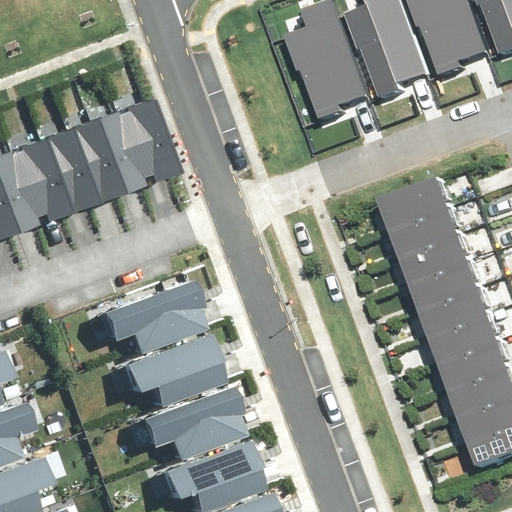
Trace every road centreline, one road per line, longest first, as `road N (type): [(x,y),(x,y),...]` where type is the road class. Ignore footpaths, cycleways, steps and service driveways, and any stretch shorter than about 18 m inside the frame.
road 1 (residential): [(340,511),(233,218)]
road 2 (residential): [(511,118),(233,218)]
road 3 (residential): [(233,218),(0,308)]
road 4 (residential): [(233,218),(154,0)]
